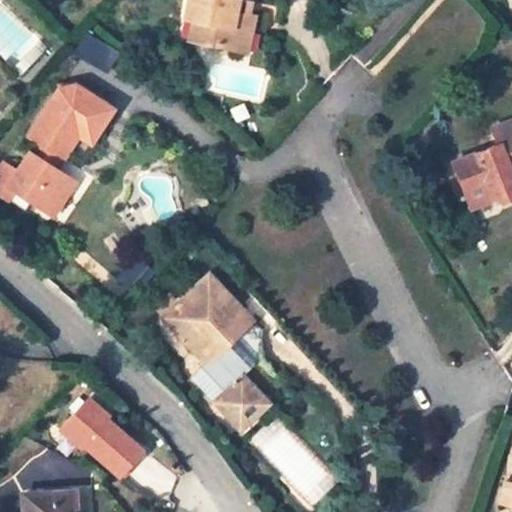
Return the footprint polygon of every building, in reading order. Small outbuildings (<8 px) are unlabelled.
[(186,0),(184,12),(192,14),(202,16),(197,37),(235,44),(240,25),(245,26),(249,9),(235,6),(236,0),(186,0)] [(250,0),(236,0),(235,6),(249,9),(250,0)] [(255,10),(249,9),(245,26),(240,25),(235,44),(247,47),(255,10)] [(197,37),(202,16),(192,14),(187,35),(197,37)] [(85,38),(76,54),(95,64),(104,49),(85,38)] [(37,194),(49,201),(67,174),(49,162),(57,150),(61,153),(75,132),(85,116),(103,123),(116,104),(80,80),(57,85),(51,93),(27,130),(40,139),(32,151),(27,148),(13,168),(5,181),(32,198),(37,194)] [(85,116),(75,132),(92,140),(103,123),(85,116)] [(511,175),(508,166),(511,163),(511,118),(492,127),(498,142),(453,161),(469,199),(490,189),(493,197),(500,200),(511,195),(511,175)] [(1,160),(0,161),(0,188),(5,181),(13,168),(1,160)] [(471,206),(493,197),(490,189),(469,199),(471,206)] [(161,306),(205,353),(219,339),(229,328),(230,313),(243,301),(208,262),(161,306)] [(250,309),(243,301),(230,313),(229,328),(250,309)] [(202,355),(225,380),(242,365),(219,339),(205,353),(202,355)] [(241,418),(254,405),(242,392),(255,379),(242,365),(225,380),(202,355),(199,358),(207,366),(198,373),(241,418)] [(268,393),(255,379),(242,392),(254,405),(268,393)] [(139,452),(83,402),(58,430),(78,449),(81,446),(102,465),(103,465),(117,477),(139,452)] [(511,511),(511,484),(510,485),(504,484),(501,496),(511,499),(511,507),(510,511),(511,511)] [(72,511),(72,491),(19,495),(20,511),(72,511)]
